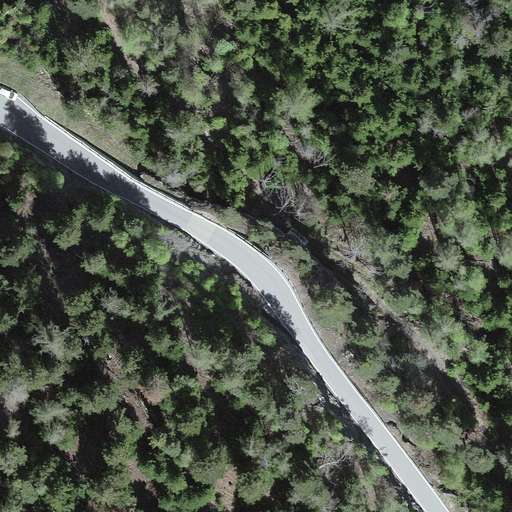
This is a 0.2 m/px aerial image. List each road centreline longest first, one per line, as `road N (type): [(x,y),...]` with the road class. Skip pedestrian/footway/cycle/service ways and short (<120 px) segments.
road 1 (tertiary): [(0,107),(258,271),(436,511)]
road 2 (motorway): [(206,511),(0,89)]
